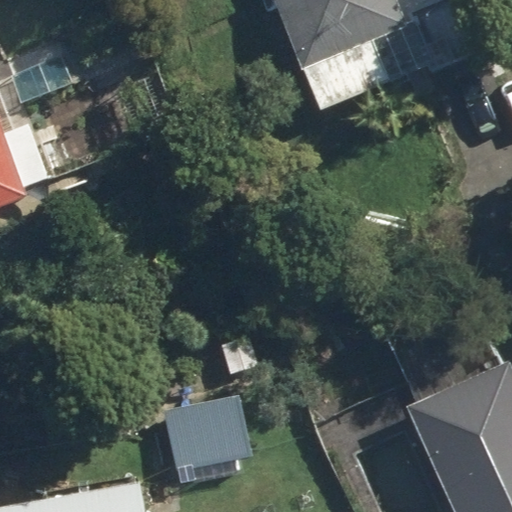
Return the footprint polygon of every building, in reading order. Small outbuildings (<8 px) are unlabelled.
[(265,0),(272,16),(286,10),(329,112),(487,45),(467,0),(265,0)] [(13,134),(0,99),(0,211),(38,197),(34,187),(60,178),(39,124),(13,134)] [(511,511),(511,364),(414,409),(461,511),(511,511)] [(161,405),(175,471),(257,453),(243,388),(161,405)] [(154,511),(146,475),(0,506),(0,511),(154,511)]
